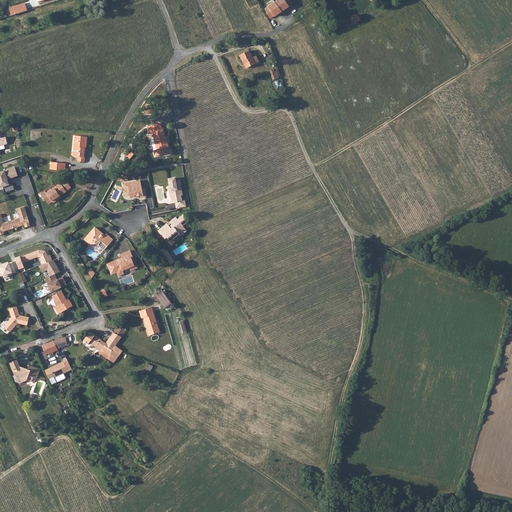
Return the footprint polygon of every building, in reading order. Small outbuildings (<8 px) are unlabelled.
[(278,0),(275,3),(281,12),(288,7),(287,7),(291,4),(288,0),(278,0)] [(102,7),(102,8),(108,6),(107,2),(86,9),(87,12),(102,7)] [(9,8),(11,16),(27,10),(25,3),(9,8)] [(275,3),(264,9),(266,14),(269,18),(273,16),(281,12),(275,3)] [(252,57),(249,50),(240,55),(246,68),(259,61),(256,56),(252,57)] [(165,151),(168,150),(167,147),(169,146),(166,138),(163,129),(162,129),(160,123),(148,126),(150,133),(152,132),(154,140),(151,141),(155,156),(165,153),(165,151)] [(86,148),(87,137),(75,136),(73,150),(79,151),(78,157),(78,161),(84,162),(85,154),(84,154),(85,148),(86,148)] [(134,154),(130,151),(125,156),(129,160),(134,154)] [(62,166),(63,163),(51,162),(50,169),(65,171),(65,167),(62,166)] [(5,193),(15,189),(12,181),(8,182),(6,177),(10,176),(10,178),(18,175),(15,167),(4,171),(0,172),(0,186),(0,187),(3,186),(5,193)] [(174,178),(168,179),(170,190),(168,190),(170,197),(171,197),(172,203),(175,202),(176,208),(184,206),(183,200),(181,201),(180,195),(181,195),(178,180),(175,181),(174,178)] [(66,180),(61,184),(66,191),(71,187),(66,180)] [(140,198),(145,197),(144,189),(141,189),(140,181),(123,184),(123,188),(127,188),(128,191),(129,198),(138,196),(137,195),(140,195),(140,196),(140,198)] [(66,191),(61,184),(60,183),(46,193),(45,191),(40,194),(45,200),(46,200),(49,204),(52,202),(53,203),(58,199),(57,198),(59,196),(66,192),(66,191)] [(19,218),(11,220),(14,228),(24,225),(25,227),(30,226),(24,207),(16,209),(19,218)] [(1,214),(0,214),(0,235),(4,234),(3,231),(14,228),(11,220),(3,223),(1,214)] [(187,220),(183,214),(177,219),(175,217),(169,222),(172,225),(170,227),(170,228),(165,232),(162,228),(158,231),(165,239),(166,237),(169,241),(172,238),(177,234),(179,236),(185,230),(181,225),(187,220)] [(170,228),(170,227),(167,223),(162,228),(165,232),(170,228)] [(95,228),(84,240),(89,244),(96,244),(104,251),(113,240),(106,234),(103,237),(101,235),(102,234),(95,228)] [(41,258),(43,264),(53,260),(51,255),(49,256),(46,251),(40,250),(21,257),(23,264),(39,257),(41,258)] [(130,251),(120,255),(121,258),(120,259),(120,260),(118,261),(118,260),(107,264),(111,275),(116,272),(118,276),(123,274),(122,271),(129,268),(130,271),(137,268),(135,265),(134,265),(131,260),(133,259),(130,251)] [(162,253),(170,264),(174,261),(168,253),(167,254),(165,251),(162,253)] [(43,264),(39,266),(43,272),(47,270),(51,277),(56,274),(60,272),(53,260),(43,264)] [(9,262),(0,264),(0,277),(4,276),(5,277),(17,273),(13,262),(9,263),(9,262)] [(59,279),(56,274),(51,277),(46,279),(52,293),(61,289),(60,287),(68,283),(64,277),(59,279)] [(72,305),(69,300),(67,301),(66,299),(61,291),(52,296),(57,305),(55,307),(58,313),(72,305)] [(164,308),(171,303),(163,291),(156,296),(164,308)] [(19,315),(17,307),(9,309),(12,318),(4,326),(10,332),(18,323),(27,325),(29,317),(19,315)] [(152,307),(139,311),(141,316),(143,316),(143,317),(149,335),(160,332),(152,307)] [(118,325),(113,333),(121,337),(126,330),(118,325)] [(102,348),(106,343),(103,342),(89,332),(84,340),(88,344),(89,343),(94,346),(94,347),(99,351),(102,348)] [(122,351),(115,345),(121,337),(113,333),(106,343),(102,348),(111,355),(108,359),(113,363),(116,359),(122,351)] [(66,337),(54,341),(57,348),(67,345),(66,337)] [(57,348),(54,341),(45,344),(49,353),(58,350),(57,348)] [(72,369),(71,368),(67,358),(63,360),(63,361),(52,367),(51,370),(54,378),(72,369)] [(28,375),(33,377),(37,378),(38,375),(40,369),(29,365),(28,369),(19,366),(17,360),(9,363),(15,375),(13,376),(15,382),(20,383),(24,381),(25,380),(26,380),(28,375)] [(152,373),(154,366),(147,363),(145,370),(152,373)]
